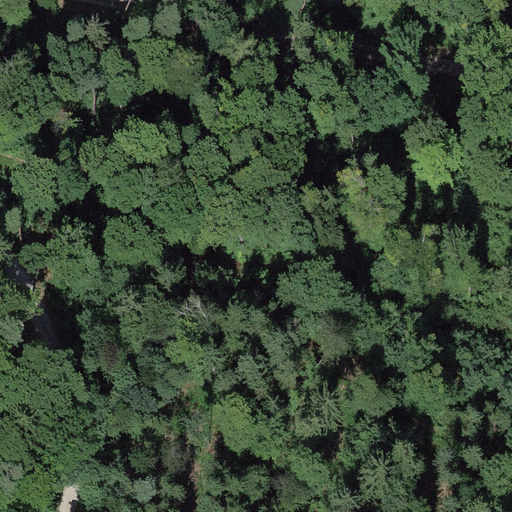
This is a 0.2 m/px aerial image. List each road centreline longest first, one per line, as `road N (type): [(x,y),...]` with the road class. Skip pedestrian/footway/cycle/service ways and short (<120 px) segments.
road 1 (track): [(114,0),(511,80)]
road 2 (track): [(0,259),(42,321),(70,405),(78,468),(70,511)]
